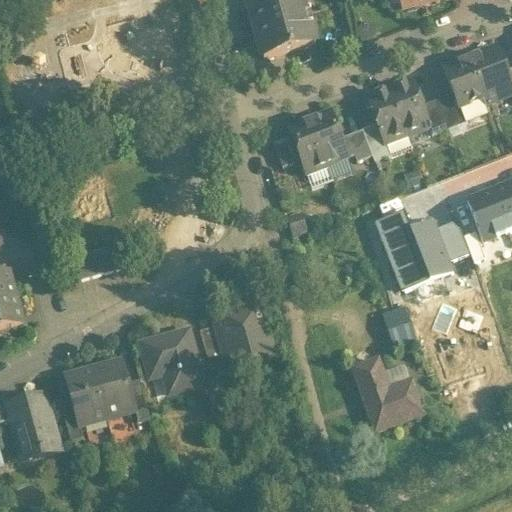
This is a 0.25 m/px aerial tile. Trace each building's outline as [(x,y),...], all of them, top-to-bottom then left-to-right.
[(259,0),(247,4),(256,33),(310,17),(307,7),(304,8),(302,0),(259,0)] [(400,0),(404,13),(450,0),(400,0)] [(310,17),(256,33),(264,63),(316,48),(310,28),(313,27),(310,17)] [(497,52),(483,57),(482,55),(474,59),(475,61),(468,63),(483,103),(485,109),(511,98),(511,90),(506,75),(497,52)] [(468,63),(444,73),(453,98),(459,112),(460,112),(483,103),(468,63)] [(412,85),(390,94),(407,139),(428,131),(429,130),(422,110),(412,85)] [(407,139),(390,94),(367,102),(377,127),(385,147),(386,147),(407,139)] [(459,112),(453,98),(437,104),(448,134),(466,127),(460,112),(459,112)] [(437,104),(422,110),(429,130),(428,131),(432,140),(448,134),(437,104)] [(330,117),(310,125),(327,170),(348,162),(340,143),(330,117)] [(327,170),(310,125),(289,133),(292,140),(301,165),(307,178),(327,170)] [(377,127),(362,133),(363,135),(373,161),(375,167),(391,160),(386,147),(385,147),(377,127)] [(363,135),(340,143),(348,162),(354,160),(357,167),(373,161),(363,135)] [(292,140),(273,148),(283,172),(301,165),(292,140)] [(511,188),(494,195),(510,238),(511,236),(511,188)] [(484,248),(510,238),(494,195),(467,205),(484,248)] [(379,227),(406,297),(454,278),(450,268),(437,234),(434,226),(412,234),(405,217),(379,227)] [(437,234),(450,268),(471,260),(465,242),(458,226),(437,234)] [(476,238),(465,242),(471,260),(475,268),(486,264),(476,238)] [(121,248),(109,251),(115,275),(127,272),(121,248)] [(109,251),(97,255),(103,278),(115,275),(109,251)] [(97,255),(85,258),(92,281),(103,278),(97,255)] [(85,258),(73,261),(80,285),(92,281),(85,258)] [(0,276),(0,306),(16,302),(8,274),(0,276)] [(0,306),(0,335),(23,329),(16,302),(0,306)] [(261,306),(215,319),(218,331),(229,373),(253,367),(250,356),(273,350),(261,306)] [(406,312),(397,314),(396,311),(389,313),(390,316),(383,319),(394,354),(417,347),(406,312)] [(218,331),(200,335),(208,363),(212,378),(229,373),(218,331)] [(188,337),(143,350),(152,382),(165,378),(168,388),(181,385),(184,395),(197,392),(203,390),(196,366),(188,337)] [(208,363),(196,366),(203,390),(197,392),(201,407),(219,402),(212,378),(208,363)] [(412,387),(389,395),(379,365),(353,374),(376,438),(424,420),(412,387)] [(122,367),(95,375),(108,423),(135,416),(136,415),(128,388),(122,367)] [(94,375),(66,383),(74,410),(80,431),(81,431),(107,423),(94,375)] [(140,384),(128,388),(136,415),(135,416),(138,427),(151,424),(140,384)] [(45,402),(9,412),(23,462),(59,452),(45,402)] [(74,410),(62,413),(71,446),(84,442),(81,431),(80,431),(74,410)]
